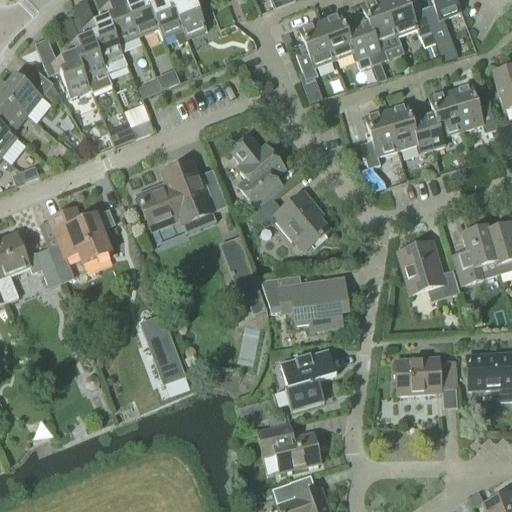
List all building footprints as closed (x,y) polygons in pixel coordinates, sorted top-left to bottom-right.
[(132,0),(120,5),(136,42),(148,37),(153,50),(162,46),(161,43),(145,5),(152,3),(150,0),(132,0)] [(174,0),(158,0),(152,3),(145,5),(161,43),(173,38),(177,50),(186,47),(184,43),(169,7),(176,4),(174,0)] [(185,0),(176,4),(169,7),(184,43),(206,35),(198,17),(210,12),(205,0),(185,0)] [(282,9),(278,0),(273,0),(268,2),(273,13),(282,9)] [(278,0),(282,9),(293,5),(291,0),(278,0)] [(410,17),(403,0),(385,0),(382,1),(396,40),(415,33),(422,52),(434,48),(430,36),(421,13),(410,17)] [(430,36),(442,32),(439,24),(458,16),(452,0),(428,0),(432,9),(421,13),(430,36)] [(370,69),(378,66),(386,63),(382,55),(400,48),(396,40),(382,1),(360,10),(369,33),(358,37),(370,69)] [(105,21),(117,50),(119,49),(136,42),(120,5),(97,14),(100,23),(105,21)] [(348,41),(339,18),(317,26),(332,64),(352,57),(358,74),(370,69),(358,37),(348,41)] [(100,23),(81,31),(85,42),(90,40),(105,76),(106,78),(126,70),(121,57),(122,57),(119,49),(117,50),(105,21),(100,23)] [(304,84),(317,80),(314,71),(332,64),(317,26),(297,33),(303,48),(292,52),(304,84)] [(65,50),(69,59),(74,57),(89,94),(90,96),(99,92),(94,80),(105,76),(90,40),(85,42),(65,50)] [(68,102),(89,94),(74,57),(69,59),(55,65),(46,42),(33,47),(47,81),(58,77),(68,102)] [(378,66),(370,69),(377,86),(385,83),(378,66)] [(511,71),(491,77),(502,115),(511,111),(511,71)] [(0,100),(25,119),(51,87),(34,74),(23,86),(13,78),(4,89),(0,85),(0,100)] [(173,75),(136,86),(140,98),(176,87),(173,75)] [(448,96),(460,136),(481,129),(483,137),(495,133),(488,108),(477,112),(470,89),(448,96)] [(460,136),(448,96),(427,102),(434,125),(423,129),(430,153),(443,149),(441,141),(460,136)] [(25,119),(0,100),(0,129),(10,138),(11,137),(25,119)] [(383,115),(395,155),(417,149),(419,157),(430,153),(423,129),(412,132),(405,109),(383,115)] [(395,155),(383,115),(363,121),(370,145),(359,148),(366,173),(379,169),(376,161),(395,155)] [(106,151),(131,141),(124,125),(100,136),(106,151)] [(145,125),(130,131),(134,142),(149,136),(145,125)] [(0,160),(16,141),(11,137),(10,138),(0,129),(0,160)] [(266,187),(284,173),(264,149),(259,153),(248,140),(229,155),(241,169),(237,173),(246,184),(237,191),(254,212),(274,196),(266,187)] [(59,163),(67,153),(57,145),(49,155),(59,163)] [(182,228),(212,216),(191,165),(160,178),(165,189),(136,200),(150,235),(180,223),(182,228)] [(21,175),(26,187),(38,182),(33,170),(21,175)] [(26,187),(21,175),(10,179),(15,191),(26,187)] [(302,256),(328,235),(310,212),(313,209),(302,196),(280,213),(271,202),(247,221),(257,233),(273,221),(302,256)] [(72,282),(64,262),(76,257),(81,269),(109,257),(94,219),(80,225),(75,212),(48,223),(58,248),(47,252),(61,287),(72,282)] [(494,267),(498,279),(511,274),(511,233),(510,227),(486,234),(494,267)] [(494,267),(486,234),(485,231),(460,238),(467,262),(453,266),(460,290),(498,279),(494,267)] [(0,241),(0,296),(4,307),(17,302),(8,280),(29,271),(30,271),(26,261),(16,236),(0,241)] [(240,240),(219,246),(244,320),(264,313),(240,240)] [(429,306),(459,298),(452,274),(438,278),(428,246),(398,255),(412,299),(426,295),(429,306)] [(48,292),(61,287),(47,252),(33,257),(26,261),(30,271),(29,271),(31,276),(39,272),(48,292)] [(336,315),(344,314),(340,286),(280,294),(283,316),(296,315),(297,328),(311,326),(312,333),(338,329),(336,315)] [(180,380),(159,327),(140,334),(162,388),(180,380)] [(511,405),(511,355),(464,358),(466,395),(498,393),(499,406),(511,405)] [(314,376),(331,371),(327,356),(279,370),(286,393),(284,393),(290,415),(323,405),(314,376)] [(439,393),(455,392),(453,365),(438,366),(437,362),(394,364),(396,400),(440,397),(439,393)] [(278,476),(319,467),(312,437),(283,444),(280,431),(255,436),(261,461),(274,458),(278,476)] [(326,511),(320,492),(294,501),(290,487),(271,494),(277,511),(326,511)] [(511,511),(511,499),(510,496),(481,508),(482,511),(511,511)]
